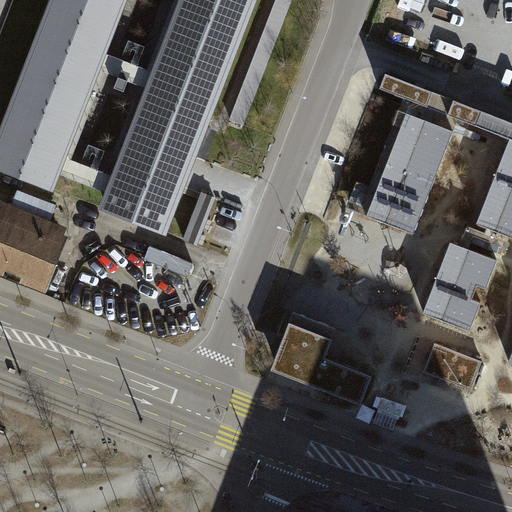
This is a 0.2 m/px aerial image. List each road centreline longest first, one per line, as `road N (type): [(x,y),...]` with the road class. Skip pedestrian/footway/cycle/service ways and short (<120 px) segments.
road 1 (residential): [(196,411),(353,0)]
road 2 (secondary): [(196,411),(479,511)]
road 3 (secondary): [(0,335),(196,411)]
